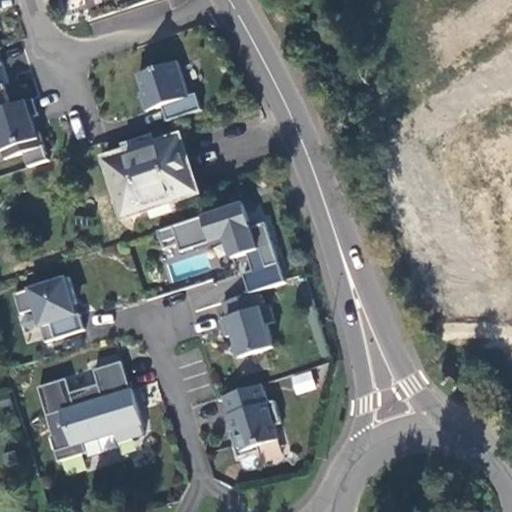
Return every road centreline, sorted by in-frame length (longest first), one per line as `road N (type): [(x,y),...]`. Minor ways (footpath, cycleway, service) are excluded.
road 1 (secondary): [(350,274),(279,81),(230,0)]
road 2 (residential): [(51,55),(230,0)]
road 3 (residential): [(145,310),(199,483)]
road 4 (secondary): [(350,274),(359,440)]
road 5 (secondary): [(425,416),(350,274)]
